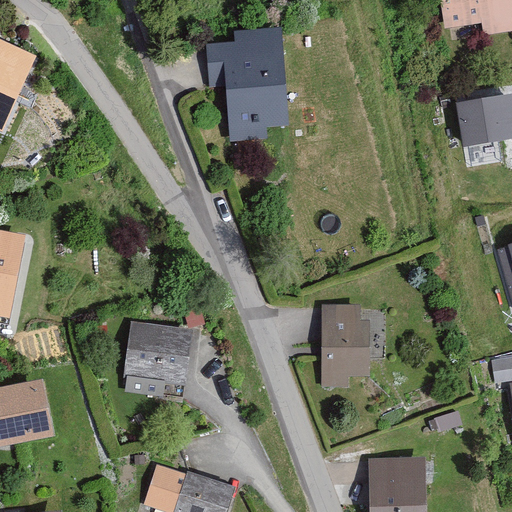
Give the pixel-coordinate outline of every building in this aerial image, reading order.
[(437,0),(442,33),(479,29),(481,40),(511,36),(506,0),(437,0)] [(278,30),(231,34),(232,44),(203,46),(207,92),(222,91),(227,142),(263,139),(262,132),(287,129),(278,30)] [(33,63),(0,49),(0,133),(2,135),(33,63)] [(463,146),(511,138),(511,94),(457,102),(463,146)] [(23,241),(0,236),(0,322),(6,324),(23,241)] [(511,288),(511,243),(500,247),(511,288)] [(358,311),(321,309),(318,391),(346,392),(347,383),(365,384),(368,326),(357,326),(358,311)] [(182,392),(189,335),(128,328),(121,385),(182,392)] [(511,382),(511,362),(488,367),(492,386),(511,382)] [(39,387),(0,394),(0,453),(50,444),(39,387)] [(459,429),(454,417),(427,427),(432,439),(459,429)] [(423,511),(421,463),(367,465),(368,511),(423,511)] [(148,511),(225,511),(232,493),(184,476),(182,481),(155,472),(142,510),(148,511)]
